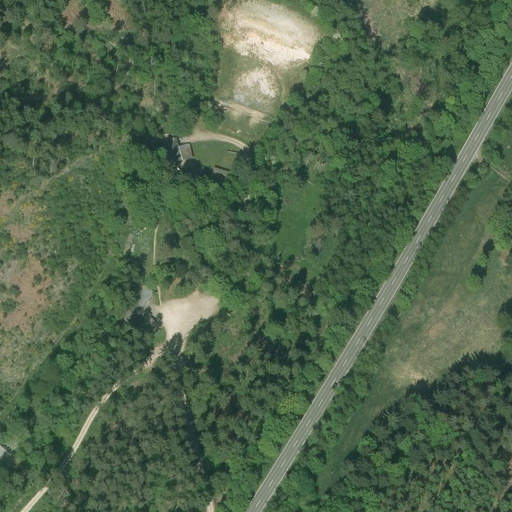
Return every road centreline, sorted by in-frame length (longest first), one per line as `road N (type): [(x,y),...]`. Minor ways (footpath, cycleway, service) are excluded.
road 1 (track): [(511,0),(383,254),(336,310),(212,508)]
road 2 (secondary): [(511,76),(252,511)]
